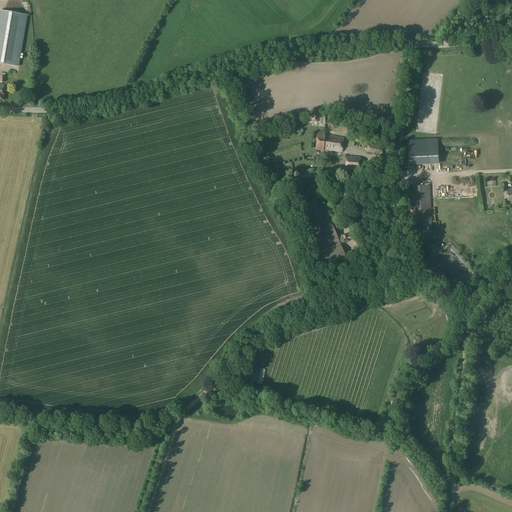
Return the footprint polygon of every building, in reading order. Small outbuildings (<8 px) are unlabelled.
[(26,15),(0,10),(0,63),(18,66),(26,15)] [(342,152),(344,138),(324,135),(325,133),(317,132),(315,149),(323,150),(323,149),(342,152)] [(438,139),(407,140),(409,165),(439,163),(438,139)] [(382,154),(384,147),(368,144),(367,151),(382,154)] [(359,169),(360,158),(345,158),(344,169),(359,169)] [(321,168),(313,170),(315,178),(323,175),(321,168)] [(310,172),(293,176),(294,181),(311,177),(310,172)] [(411,228),(430,227),(429,185),(409,186),(411,228)] [(311,224),(322,219),(315,202),(303,206),(311,224)] [(315,249),(338,239),(332,226),(309,235),(315,249)] [(447,257),(457,270),(465,265),(467,268),(471,266),(470,264),(454,243),(439,255),(443,260),(447,257)] [(322,268),(345,258),(340,244),(316,254),(322,268)] [(253,367),(250,383),(258,384),(261,369),(253,367)]
